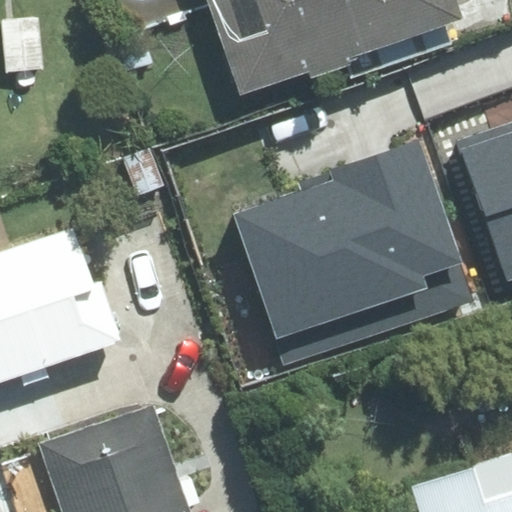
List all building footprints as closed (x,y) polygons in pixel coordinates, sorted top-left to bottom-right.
[(459,0),(214,0),(250,95),(312,71),(315,79),(355,64),(356,65),(468,22),(459,0)] [(46,17),(3,17),(3,72),(46,71),(46,17)] [(511,147),(437,175),(478,291),(511,279),(511,147)] [(0,383),(128,337),(72,218),(0,244),(0,383)] [(44,442),(68,511),(197,511),(159,402),(44,442)] [(511,511),(511,445),(407,477),(417,511),(511,511)]
